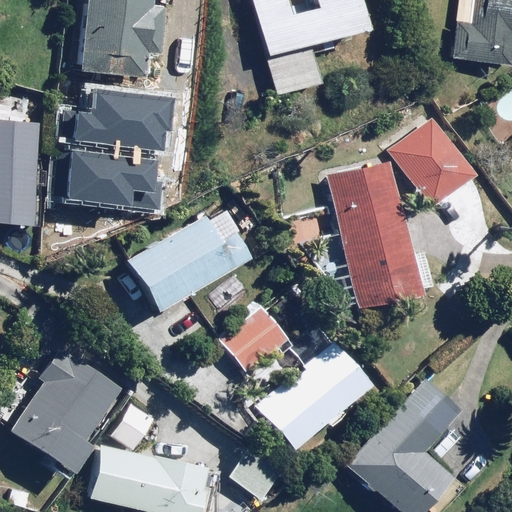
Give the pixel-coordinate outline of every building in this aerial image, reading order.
[(147,0),(84,0),(79,66),(142,71),(144,49),(159,51),(163,2),(148,1),(147,0)] [(252,0),(277,92),(321,80),(314,54),(335,48),(331,34),(371,23),(364,0),(252,0)] [(511,0),(473,0),(472,25),(450,24),(449,58),(510,61),(511,32),(511,0)] [(433,114),(388,148),(429,203),(474,168),(433,114)] [(36,117),(0,115),(0,217),(32,218),(36,117)] [(391,157),(328,171),(357,305),(420,291),(391,157)] [(250,254),(222,203),(125,256),(153,307),(250,254)] [(298,449),(370,381),(306,313),(284,334),(254,302),(215,338),(250,374),(283,343),(300,362),(255,404),(298,449)] [(114,382),(58,347),(9,425),(73,465),(90,440),(82,435),(114,382)] [(423,377),(345,459),(401,511),(417,511),(450,477),(421,450),(458,410),(423,377)] [(149,414),(128,403),(112,434),(132,445),(149,414)] [(193,511),(203,463),(95,443),(85,495),(176,511),(193,511)] [(252,446),(229,476),(259,499),(282,469),(252,446)]
